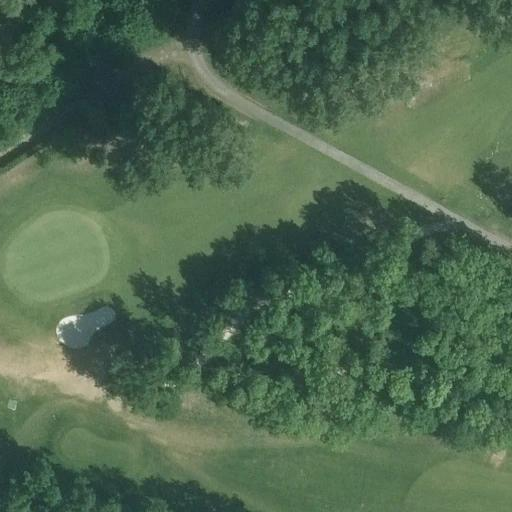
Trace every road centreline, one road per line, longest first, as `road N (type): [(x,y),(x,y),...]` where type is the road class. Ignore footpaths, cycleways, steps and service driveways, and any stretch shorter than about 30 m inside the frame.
road 1 (unclassified): [(511,251),(210,88),(190,49),(202,0)]
road 2 (track): [(0,142),(193,24)]
